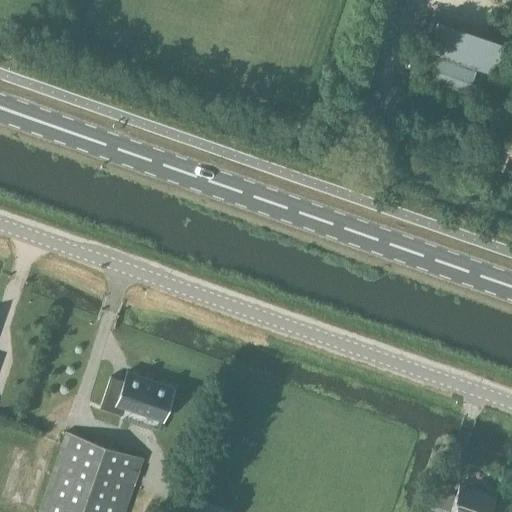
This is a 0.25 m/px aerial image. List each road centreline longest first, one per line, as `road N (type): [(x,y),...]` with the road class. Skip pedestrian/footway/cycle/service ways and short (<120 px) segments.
road 1 (unclassified): [(511,402),(0,223)]
road 2 (primary): [(511,284),(0,107)]
